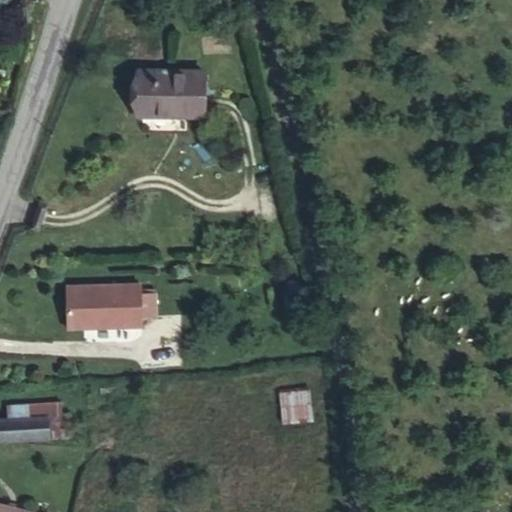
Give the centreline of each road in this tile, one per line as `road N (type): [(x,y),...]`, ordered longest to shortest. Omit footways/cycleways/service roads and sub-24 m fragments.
road 1 (unclassified): [(255,0),(281,80),(337,334),(353,511)]
road 2 (tertiary): [(68,0),(0,188)]
road 3 (unknown): [(0,348),(143,350),(161,337)]
